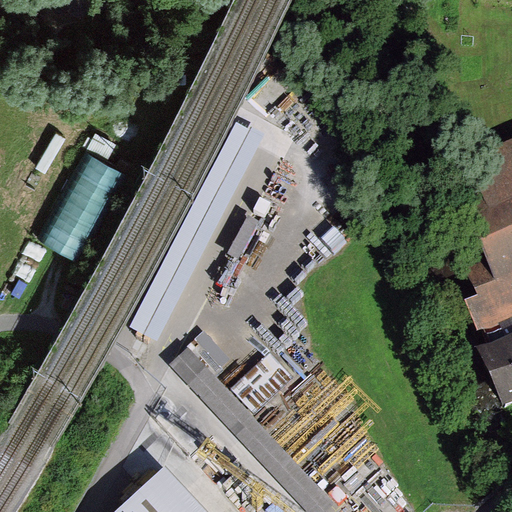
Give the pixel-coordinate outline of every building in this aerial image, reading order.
[(511,147),(455,171),(492,260),(470,269),(491,319),(511,310),(511,147)] [(124,176),(89,158),(45,243),(80,261),(124,176)] [(206,338),(172,369),(309,511),(326,511),(333,505),(210,376),(227,360),(206,338)] [(510,401),(511,400),(511,341),(489,351),(510,401)] [(126,511),(197,511),(163,477),(126,511)]
